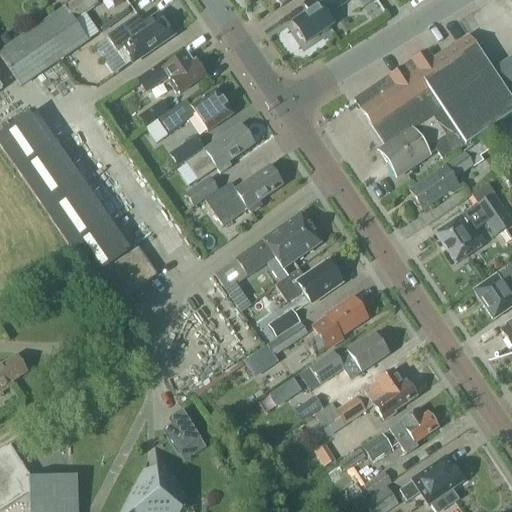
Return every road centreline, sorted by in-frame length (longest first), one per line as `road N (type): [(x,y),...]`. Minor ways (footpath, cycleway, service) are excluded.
road 1 (tertiary): [(511,445),(283,103)]
road 2 (tertiary): [(283,103),(453,0)]
road 3 (tertiary): [(283,103),(213,0)]
